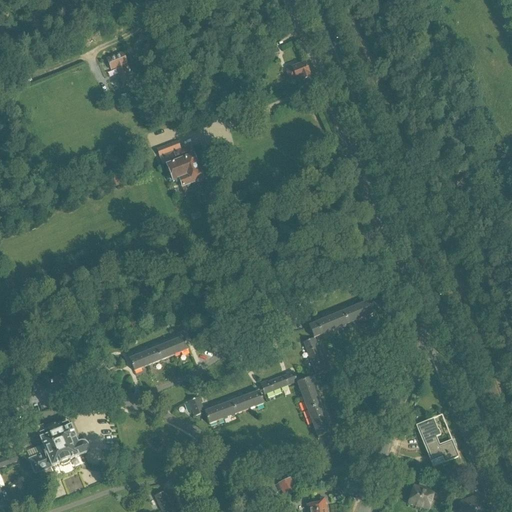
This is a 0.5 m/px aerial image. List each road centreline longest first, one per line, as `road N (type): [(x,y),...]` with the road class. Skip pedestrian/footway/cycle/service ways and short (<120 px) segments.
road 1 (primary): [(511,495),(313,0)]
road 2 (track): [(511,410),(347,0)]
road 3 (unclassified): [(427,348),(289,0)]
road 4 (unclassified): [(359,511),(400,370),(427,348)]
road 5 (unclassified): [(498,511),(427,348)]
